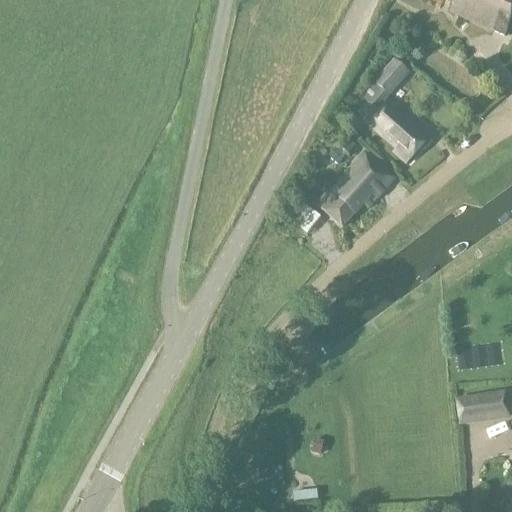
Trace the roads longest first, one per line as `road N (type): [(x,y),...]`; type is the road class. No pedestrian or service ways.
road 1 (unclassified): [(511,123),(354,249),(257,347),(223,399),(188,511)]
road 2 (tertiary): [(184,335),(367,0)]
road 3 (unclassified): [(184,335),(169,311),(172,263),(225,0)]
road 4 (tertiary): [(93,506),(184,335)]
